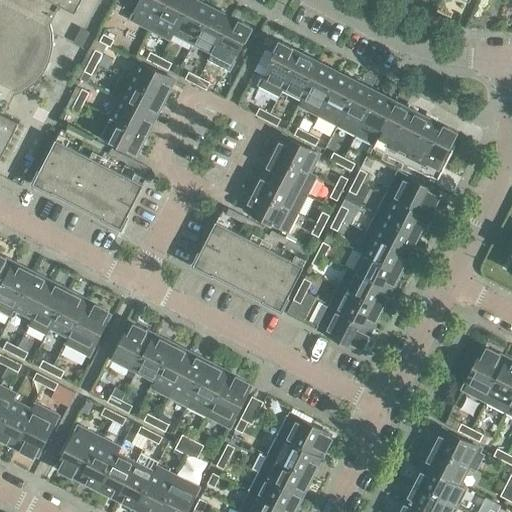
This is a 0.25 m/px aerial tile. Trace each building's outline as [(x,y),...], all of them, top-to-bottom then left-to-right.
[(0,0),(0,157),(15,129),(19,121),(4,113),(1,112),(10,95),(14,94),(22,91),(34,83),(43,72),(49,60),(52,47),(52,33),(49,24),(48,20),(57,3),(59,5),(74,13),(80,0),(0,0)] [(140,0),(131,20),(151,30),(165,0),(140,0)] [(165,0),(151,30),(170,40),(189,0),(165,0)] [(199,2),(194,0),(189,0),(170,40),(174,33),(193,43),(211,6),(199,1),(199,2)] [(218,12),(211,8),(212,7),(211,6),(193,43),(212,52),(230,16),(219,10),(218,12)] [(237,21),(230,18),(231,17),(230,16),(212,52),(232,63),(244,39),(246,40),(252,27),(238,20),(237,21)] [(90,33),(89,32),(81,28),(74,43),(81,46),(83,47),(90,33)] [(110,47),(114,39),(103,34),(99,41),(110,47)] [(298,53),(292,50),(293,48),(280,41),(274,54),(276,55),(259,86),(279,96),(301,52),(299,51),(298,53)] [(96,64),(102,53),(94,49),(89,60),(96,64)] [(157,65),(161,57),(150,52),(146,59),(157,65)] [(318,63),(311,60),(312,58),(301,52),(279,96),(283,89),(301,98),(297,105),(298,105),(320,62),(318,61),(318,63)] [(168,70),(172,63),(161,57),(157,65),(168,70)] [(91,75),(96,64),(89,60),(83,71),(91,75)] [(166,89),(172,79),(138,61),(128,80),(121,76),(121,77),(164,99),(169,90),(166,89)] [(337,73),(330,70),(331,68),(320,62),(298,105),(317,115),(339,72),(338,71),(337,73)] [(195,84),(199,77),(188,72),(185,79),(195,84)] [(356,83),(349,80),(350,78),(339,72),(317,115),(336,125),(358,82),(357,81),(356,83)] [(160,108),(164,99),(121,77),(111,95),(152,116),(157,106),(160,108)] [(206,90),(210,83),(199,77),(195,84),(206,90)] [(375,93),(368,89),(369,88),(358,82),(336,125),(355,135),(378,92),(376,91),(375,93)] [(83,103),(89,92),(81,88),(76,99),(83,103)] [(394,103),(387,99),(388,98),(378,92),(355,135),(374,145),(397,102),(395,101),(394,103)] [(148,125),(152,116),(111,95),(118,99),(110,116),(103,112),(102,113),(145,135),(150,126),(148,125)] [(78,114),(83,103),(76,99),(70,110),(78,114)] [(413,113),(406,109),(407,108),(397,102),(374,145),(439,179),(455,146),(451,144),(457,132),(445,126),(444,127),(433,121),(432,123),(426,119),(427,118),(414,111),(413,113)] [(266,121),(270,113),(259,108),(255,115),(266,121)] [(141,144),(145,135),(102,113),(92,132),(133,153),(139,143),(141,144)] [(277,126),(281,119),(270,113),(266,121),(277,126)] [(83,141),(86,135),(68,126),(65,132),(83,141)] [(305,141),(309,133),(298,128),(294,135),(305,141)] [(316,146),(319,139),(309,133),(305,141),(316,146)] [(100,150),(103,144),(86,135),(83,141),(100,150)] [(319,154),(285,137),(280,147),(277,146),(273,155),(316,177),(316,176),(309,172),(319,154)] [(56,194),(78,151),(55,139),(33,183),(51,193),(52,192),(56,194)] [(125,163),(128,157),(111,148),(108,154),(125,163)] [(77,205),(99,162),(78,151),(56,194),(77,205)] [(341,166),(345,158),(334,153),(330,160),(341,166)] [(307,195),(316,177),(273,155),(268,163),(271,165),(266,174),(307,195)] [(143,172),(146,167),(128,157),(125,163),(143,172)] [(352,171),(355,164),(345,158),(341,166),(352,171)] [(98,215),(120,173),(99,162),(77,205),(98,215)] [(362,184),(368,174),(360,170),(355,181),(362,184)] [(433,210),(439,197),(437,196),(438,193),(397,172),(384,196),(426,218),(430,208),(433,210)] [(120,228),(143,185),(120,173),(98,215),(103,218),(102,219),(120,228)] [(307,195),(266,174),(261,183),(259,182),(254,191),(297,213),(298,213),(291,209),(299,192),(306,196),(307,195)] [(343,191),(348,180),(341,176),(335,187),(343,191)] [(356,195),(362,184),(355,181),(349,192),(356,195)] [(337,201),(343,191),(335,187),(330,198),(337,201)] [(288,232),(297,213),(254,191),(250,200),(252,201),(247,211),(288,232)] [(419,237),(423,228),(421,227),(426,218),(384,196),(375,214),(419,237)] [(343,221),(349,210),(341,207),(336,217),(343,221)] [(243,223),(246,218),(228,209),(226,214),(243,223)] [(324,227),(330,216),(322,213),(317,223),(324,227)] [(414,246),(419,237),(375,214),(366,233),(407,254),(412,245),(414,246)] [(338,232),(343,221),(336,217),(330,228),(338,232)] [(261,232),(264,227),(246,218),(243,223),(261,232)] [(216,276),(238,233),(216,222),(193,266),(211,275),(212,274),(216,276)] [(319,238),(324,227),(317,223),(311,234),(319,238)] [(286,245),(289,240),(271,231),(269,236),(286,245)] [(238,287),(259,244),(238,233),(216,276),(238,287)] [(400,273),(405,264),(403,263),(407,254),(366,233),(357,251),(400,273)] [(304,254),(306,249),(289,240),(286,245),(304,254)] [(258,298),(280,255),(259,244),(238,287),(258,298)] [(325,258),(330,248),(323,244),(317,255),(325,258)] [(400,273),(357,251),(356,251),(364,255),(355,272),(348,268),(347,269),(389,290),(393,281),(396,282),(400,273)] [(281,311),(303,267),(280,255),(258,298),(263,300),(262,301),(281,311)] [(319,269),(325,258),(317,255),(312,265),(319,269)] [(4,259),(0,256),(0,290),(12,266),(3,261),(4,259)] [(22,271),(12,266),(0,290),(0,311),(9,316),(32,273),(23,268),(22,271)] [(382,309),(386,300),(384,299),(389,290),(347,269),(338,287),(382,309)] [(28,325),(49,284),(39,280),(40,277),(32,273),(9,316),(10,316),(14,309),(31,318),(27,325),(28,325)] [(306,295),(312,284),(304,280),(299,291),(306,295)] [(58,289),(49,284),(28,325),(46,335),(68,291),(59,287),(58,289)] [(377,318),(382,309),(338,287),(329,305),(370,326),(375,317),(377,318)] [(67,337),(85,303),(76,298),(77,296),(68,291),(46,335),(50,328),(67,337),(63,344),(64,344),(67,337)] [(301,305),(306,295),(299,291),(293,302),(301,305)] [(94,308),(85,303),(67,337),(64,344),(88,356),(109,315),(106,314),(107,311),(95,305),(94,308)] [(362,349),(368,336),(365,335),(370,326),(329,305),(316,329),(358,350),(359,347),(362,349)] [(145,331),(133,325),(132,327),(129,326),(112,360),(136,372),(153,338),(144,333),(145,331)] [(162,343),(153,338),(136,372),(153,381),(149,388),(150,388),(172,345),(164,340),(162,343)] [(13,354),(16,347),(6,342),(2,349),(13,354)] [(168,398),(189,357),(180,352),(181,349),(172,345),(150,388),(168,398)] [(23,360),(27,353),(16,347),(13,354),(23,360)] [(484,349),(463,390),(487,402),(508,361),(499,357),(500,354),(488,348),(487,351),(484,349)] [(0,363),(6,367),(10,360),(0,354),(0,363)] [(199,361),(189,357),(168,398),(169,398),(173,391),(190,399),(186,407),(209,364),(200,359),(199,361)] [(17,372),(21,365),(10,360),(6,367),(17,372)] [(49,373),(53,366),(42,360),(38,368),(49,373)] [(511,363),(508,361),(487,402),(506,412),(511,401),(511,363)] [(204,416),(225,375),(216,370),(217,368),(209,364),(186,407),(204,416)] [(60,379),(63,371),(53,366),(49,373),(60,379)] [(43,386),(46,378),(36,373),(32,380),(43,386)] [(235,380),(225,375),(204,416),(228,428),(249,387),(247,386),(248,384),(236,377),(235,380)] [(53,391),(57,384),(46,378),(43,386),(53,391)] [(0,423),(15,394),(0,386),(0,423)] [(29,410),(12,401),(16,394),(15,394),(0,423),(0,440),(2,442),(3,439),(12,444),(30,410),(33,403),(29,410)] [(117,408),(121,401),(110,395),(106,403),(117,408)] [(251,425),(263,403),(251,397),(240,419),(247,423),(251,425)] [(128,414),(132,406),(121,401),(117,408),(128,414)] [(36,456),(57,415),(33,403),(30,410),(12,444),(21,449),(20,451),(32,457),(33,455),(36,456)] [(111,421),(115,413),(104,408),(100,415),(111,421)] [(122,426),(125,419),(115,413),(111,421),(122,426)] [(153,427),(157,419),(146,414),(143,421),(153,427)] [(325,451),(331,439),(329,438),(330,435),(289,414),(277,438),(318,459),(322,450),(325,451)] [(164,432),(168,425),(157,419),(153,427),(164,432)] [(242,434),(247,423),(240,419),(234,430),(242,434)] [(463,423),(459,431),(470,436),(474,429),(463,423)] [(81,479),(102,438),(78,426),(57,467),(60,468),(58,471),(71,477),(72,475),(81,479)] [(147,439),(151,432),(140,426),(136,434),(147,439)] [(474,429),(470,436),(481,442),(484,434),(474,429)] [(438,439),(434,447),(477,470),(485,455),(478,451),(480,447),(446,430),(441,440),(438,439)] [(158,445),(162,437),(151,432),(147,439),(158,445)] [(188,448),(192,441),(181,435),(178,442),(188,448)] [(98,491),(120,447),(102,438),(81,479),(90,484),(89,486),(98,491)] [(311,478),(315,470),(313,468),(318,459),(277,438),(267,456),(311,478)] [(199,453),(203,446),(192,441),(188,448),(199,453)] [(185,455),(188,448),(178,442),(174,450),(185,455)] [(229,459),(234,448),(227,444),(221,455),(229,459)] [(117,498),(134,464),(117,455),(120,448),(120,447),(98,491),(106,495),(108,493),(117,498)] [(434,447),(425,466),(468,488),(468,487),(461,484),(470,467),(477,470),(434,447)] [(196,461),(199,453),(188,448),(185,455),(196,461)] [(495,455),(494,458),(505,463),(508,456),(497,450),(495,455)] [(134,509),(156,466),(157,464),(139,455),(134,464),(117,498),(126,503),(125,505),(134,509)] [(223,470),(229,459),(221,455),(216,466),(223,470)] [(306,487),(311,478),(267,456),(258,474),(302,496),(299,495),(304,486),(306,487)] [(144,511),(155,511),(174,475),(156,466),(134,509),(138,511),(143,511),(144,511)] [(425,466),(415,484),(459,506),(468,488),(425,466)] [(214,488),(220,477),(212,473),(207,484),(214,488)] [(297,505),(302,496),(258,474),(248,492),(286,511),(290,511),(295,504),(297,505)] [(185,511),(198,488),(174,475),(155,511),(185,511)] [(415,484),(406,502),(424,511),(455,511),(459,506),(415,484)] [(511,487),(507,485),(501,496),(509,500),(511,493),(511,487)] [(286,511),(248,492),(248,493),(255,496),(247,511),(286,511)] [(198,511),(201,511),(206,503),(199,500),(194,510),(198,511)] [(424,511),(406,502),(400,511),(424,511)]
